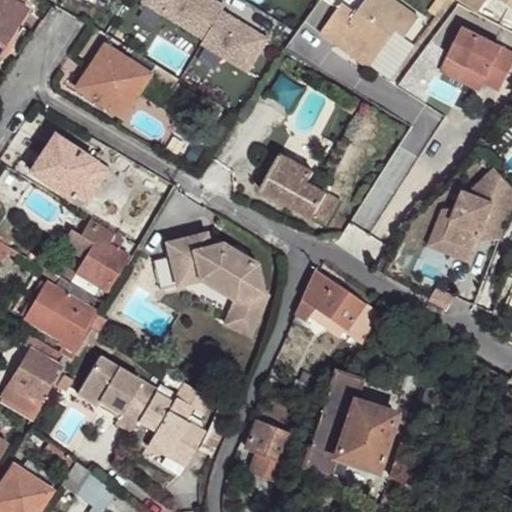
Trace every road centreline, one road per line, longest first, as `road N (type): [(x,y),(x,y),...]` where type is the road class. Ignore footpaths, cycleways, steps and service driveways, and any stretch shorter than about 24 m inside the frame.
road 1 (unknown): [(345,270),(424,142),(426,120),(301,34)]
road 2 (residential): [(300,245),(290,302),(216,474),(216,511)]
road 3 (residential): [(479,345),(300,245)]
road 4 (residential): [(300,245),(183,180)]
